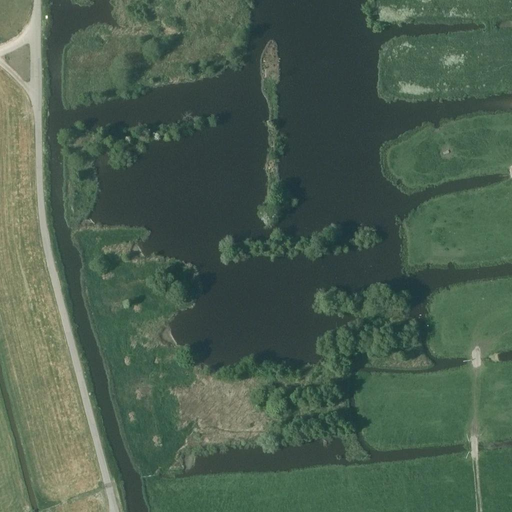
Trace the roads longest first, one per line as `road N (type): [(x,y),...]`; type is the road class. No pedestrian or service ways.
road 1 (unclassified): [(116,511),(46,232),(36,0)]
road 2 (track): [(511,329),(477,347),(478,511)]
